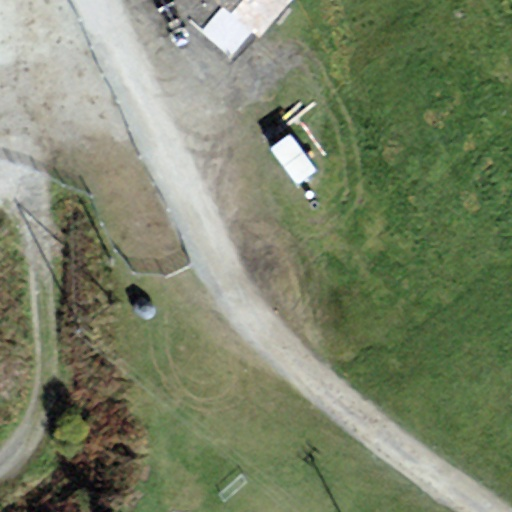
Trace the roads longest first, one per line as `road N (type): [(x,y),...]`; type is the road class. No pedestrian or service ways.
road 1 (track): [(102,0),(228,278),(268,330),(496,511)]
road 2 (track): [(0,475),(44,438),(60,397),(38,0)]
